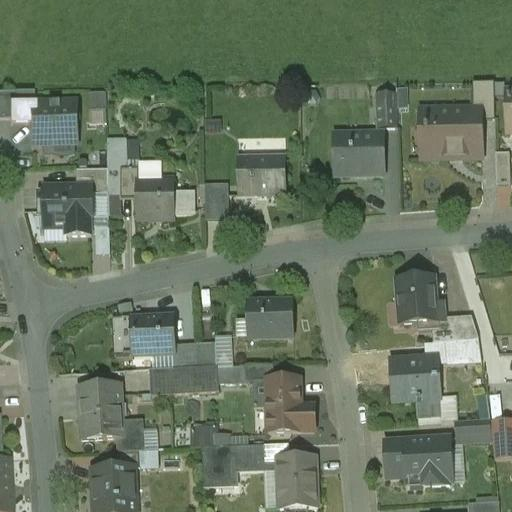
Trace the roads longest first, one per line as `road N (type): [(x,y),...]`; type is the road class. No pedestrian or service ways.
road 1 (residential): [(320,248),(31,309)]
road 2 (residential): [(359,511),(357,434),(320,248)]
road 3 (residential): [(31,309),(50,511)]
road 4 (residential): [(511,234),(320,248)]
